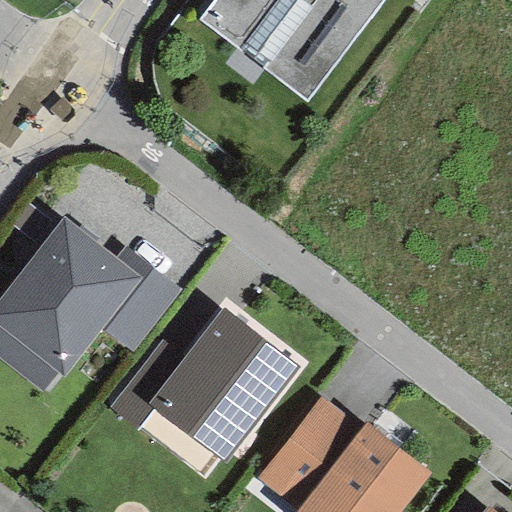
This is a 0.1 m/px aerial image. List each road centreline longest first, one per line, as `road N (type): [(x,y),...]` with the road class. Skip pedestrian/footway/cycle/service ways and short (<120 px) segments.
road 1 (residential): [(72,92),(511,436)]
road 2 (residential): [(72,92),(0,192)]
